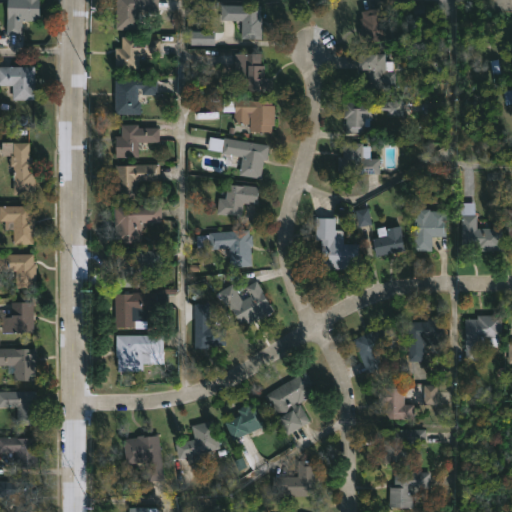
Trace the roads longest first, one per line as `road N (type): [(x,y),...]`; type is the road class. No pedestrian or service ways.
road 1 (tertiary): [(77,0),(76,511)]
road 2 (residential): [(314,52),(317,124),(286,257),(348,402),(348,511)]
road 3 (residential): [(511,284),(402,285),(234,378),(158,404),(77,404)]
